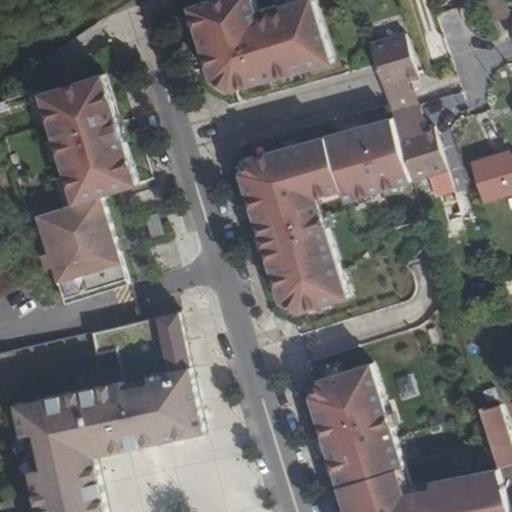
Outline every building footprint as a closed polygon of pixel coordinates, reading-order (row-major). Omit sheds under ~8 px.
[(219,0),(187,10),(211,84),(229,92),(330,64),(310,0),(306,0),(278,9),(280,13),(257,20),(250,0),(219,0)] [(479,0),(491,37),(506,33),(496,0),(479,0)] [(409,183),(410,184),(445,173),(431,131),(418,135),(415,126),(418,124),(408,92),(404,93),(401,84),(415,79),(402,36),(367,47),(390,120),(409,183)] [(102,196),(139,184),(103,75),(42,95),(77,204),(102,196)] [(282,305),(298,314),(346,299),(315,199),(340,191),(344,203),(409,183),(390,120),(247,158),(240,175),(282,305)] [(511,173),(507,156),(470,166),(480,201),(511,192),(511,173)] [(77,204),(38,217),(48,247),(61,243),(62,247),(41,253),(46,267),(66,261),(68,264),(55,268),(66,304),(129,284),(102,196),(77,204)] [(154,212),(144,216),(150,236),(161,233),(154,212)] [(113,511),(103,457),(210,433),(184,313),(146,320),(96,331),(100,357),(121,352),(126,383),(24,408),(45,511),(113,511)] [(320,379),(311,396),(344,507),(330,511),(329,511),(509,511),(496,468),(408,488),(371,364),(320,379)] [(511,511),(511,463),(493,398),(476,403),(496,468),(509,511),(511,511)]
